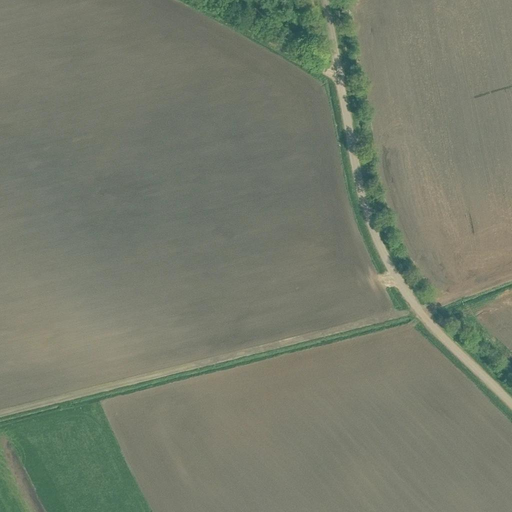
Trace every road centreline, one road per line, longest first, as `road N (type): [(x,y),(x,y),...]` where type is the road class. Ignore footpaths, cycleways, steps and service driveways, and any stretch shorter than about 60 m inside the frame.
road 1 (unclassified): [(511,404),(422,315),(382,255),(355,170),(325,0)]
road 2 (track): [(338,71),(199,0)]
